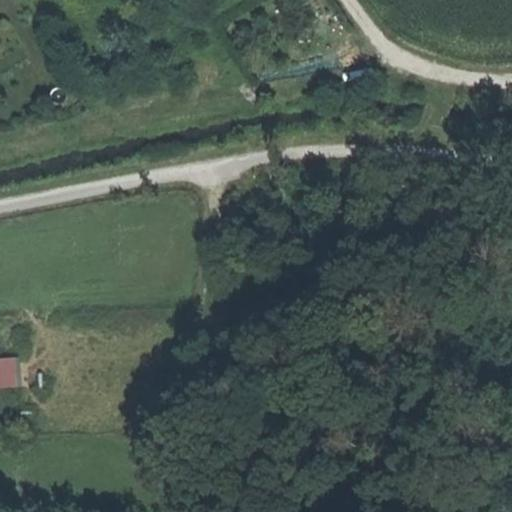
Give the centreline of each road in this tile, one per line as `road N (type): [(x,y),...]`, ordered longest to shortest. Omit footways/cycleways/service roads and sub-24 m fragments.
road 1 (track): [(511,160),(372,149),(266,159),(0,206)]
road 2 (track): [(350,0),(403,65),(511,86)]
